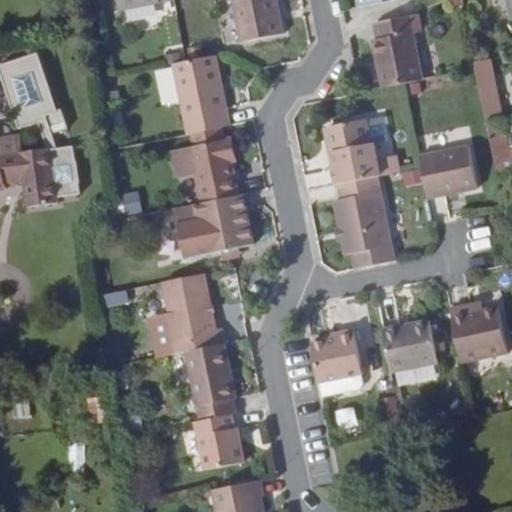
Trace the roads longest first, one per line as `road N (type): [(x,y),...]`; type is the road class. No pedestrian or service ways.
road 1 (residential): [(299,268),(271,116),(328,48),(320,0)]
road 2 (residential): [(310,511),(268,342),(299,268)]
road 3 (residential): [(299,268),(337,288),(427,272),(471,245)]
